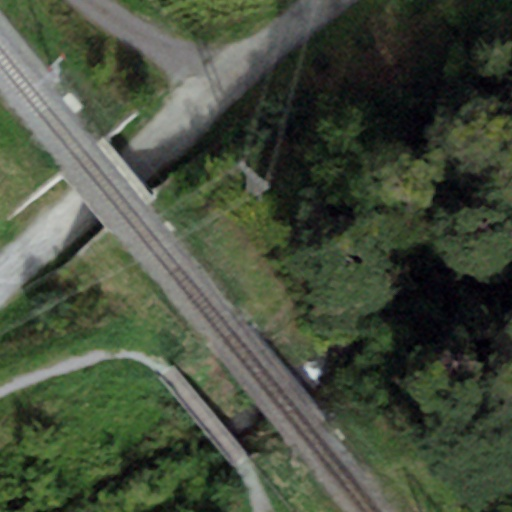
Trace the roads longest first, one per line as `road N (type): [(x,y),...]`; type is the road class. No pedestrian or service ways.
road 1 (track): [(0,293),(83,218),(366,0)]
road 2 (track): [(232,104),(90,0)]
